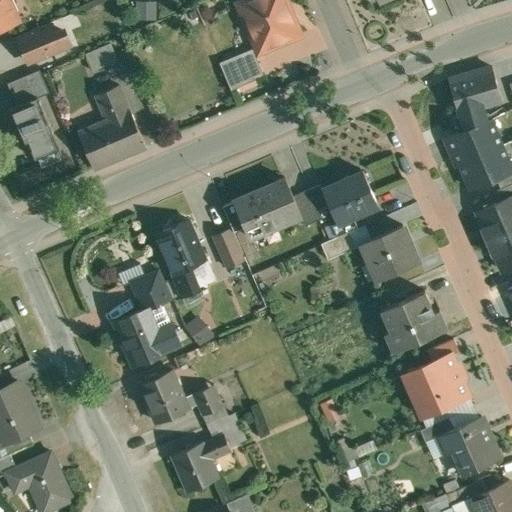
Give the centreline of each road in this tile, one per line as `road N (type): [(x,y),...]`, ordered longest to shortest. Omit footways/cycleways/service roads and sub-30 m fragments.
road 1 (tertiary): [(363,83),(10,233)]
road 2 (residential): [(511,384),(381,76)]
road 3 (residential): [(10,233),(126,499)]
road 4 (tertiary): [(511,26),(381,76)]
